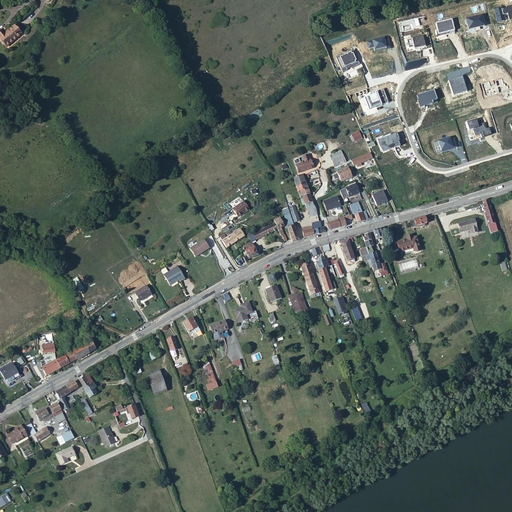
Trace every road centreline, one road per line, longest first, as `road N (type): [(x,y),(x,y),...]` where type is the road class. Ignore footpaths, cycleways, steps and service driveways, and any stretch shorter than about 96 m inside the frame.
road 1 (secondary): [(511,185),(289,249),(112,348)]
road 2 (track): [(232,511),(417,384),(511,330)]
road 3 (track): [(511,378),(269,511)]
road 4 (secondary): [(112,348),(0,413)]
